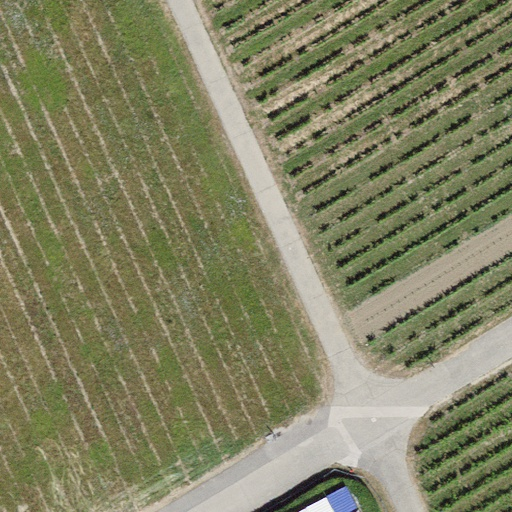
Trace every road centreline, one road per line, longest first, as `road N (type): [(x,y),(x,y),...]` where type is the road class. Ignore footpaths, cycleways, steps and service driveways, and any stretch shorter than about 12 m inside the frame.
road 1 (track): [(182,0),(415,511)]
road 2 (unclassified): [(219,511),(374,419)]
road 3 (track): [(374,419),(511,335)]
